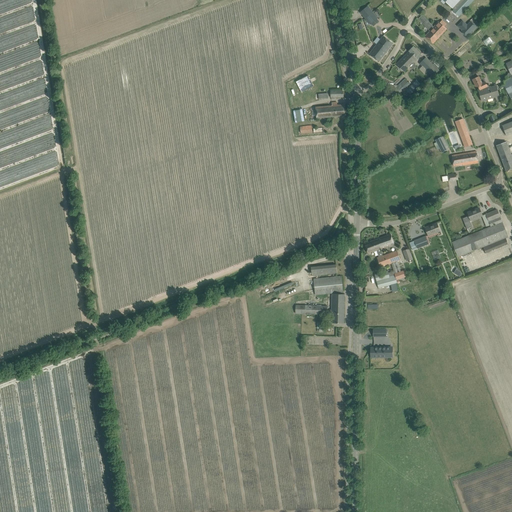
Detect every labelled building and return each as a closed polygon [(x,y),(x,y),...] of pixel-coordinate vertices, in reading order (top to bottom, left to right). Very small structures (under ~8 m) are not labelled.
[(440,0),(444,3),(446,1),(454,9),(460,15),(474,0),(440,0)] [(365,18),(373,12),(368,6),(360,12),(365,18)] [(371,25),(378,18),(373,12),(365,18),(371,25)] [(430,23),(427,19),(423,23),(430,31),(425,36),(433,44),(437,40),(438,38),(431,32),(432,31),(430,30),(434,27),(431,23),(430,23)] [(431,32),(438,38),(447,29),(444,26),(447,24),(442,20),(440,22),(439,21),(434,27),(430,30),(432,31),(431,32)] [(463,30),(462,31),(467,36),(476,27),(471,22),(468,25),(463,30)] [(376,45),(386,53),(393,44),(383,36),(376,45)] [(487,46),(494,41),(490,36),(483,41),(487,46)] [(379,62),(386,53),(376,45),(369,54),(379,62)] [(418,59),(418,58),(422,55),(414,47),(409,51),(406,55),(413,62),(417,58),(418,59)] [(416,65),(413,62),(406,55),(396,64),(404,72),(410,66),(412,68),(416,65)] [(433,76),(435,74),(439,70),(426,58),(420,63),(423,66),(420,69),(423,72),(426,69),(433,76)] [(314,86),(308,76),(308,75),(296,81),(296,82),(301,93),(314,86)] [(480,90),(490,87),(489,85),(483,86),(482,84),(479,77),(473,80),(476,87),(478,86),(480,90)] [(505,84),(501,86),(502,88),(505,87),(511,101),(511,78),(504,82),(505,84)] [(411,83),(410,82),(406,79),(389,94),(394,99),(411,83)] [(415,93),(423,86),(417,80),(409,87),(415,93)] [(482,101),(487,100),(499,96),(496,85),(490,87),(480,90),(479,91),(482,101)] [(317,118),(341,116),(346,116),(345,105),(337,105),(337,102),(332,103),(332,105),(315,107),(316,108),(312,108),(312,116),(316,116),(317,118)] [(464,140),(470,138),(463,119),(457,121),(464,140)] [(506,135),(511,132),(511,121),(502,126),(506,135)] [(301,134),(313,132),(312,125),(300,126),(301,134)] [(441,137),(435,140),(442,153),(447,150),(441,137)] [(507,172),(511,170),(511,169),(511,155),(507,142),(497,146),(507,172)] [(478,163),(477,151),(452,155),(454,166),(463,164),(463,165),(478,163)] [(482,216),(487,227),(490,225),(491,227),(452,242),(458,257),(508,237),(497,209),(482,215),(482,216)] [(482,216),(482,215),(480,209),(473,211),(468,213),(469,216),(463,218),(465,223),(467,229),(472,226),(470,220),(482,216)] [(440,231),(439,229),(437,224),(431,227),(431,226),(426,228),(429,235),(440,231)] [(395,244),(393,239),(391,234),(378,239),(381,249),(395,244)] [(412,250),(417,248),(429,244),(426,236),(409,242),(412,250)] [(380,249),(381,249),(378,239),(365,243),(368,253),(377,250),(379,257),(377,258),(381,267),(391,263),(390,260),(388,261),(388,259),(386,260),(385,255),(383,256),(380,249)] [(403,250),(406,260),(413,258),(410,248),(403,250)] [(401,271),(398,261),(401,260),(397,251),(385,255),(386,260),(388,259),(388,261),(390,260),(391,263),(394,271),(396,279),(406,276),(404,270),(401,271)] [(312,276),(332,274),(337,273),(336,265),(311,267),(312,276)] [(396,279),(394,271),(389,272),(388,271),(375,274),(379,288),(397,283),(396,279)] [(344,323),(345,294),(344,294),(342,276),(313,279),(315,295),(332,292),(331,310),(327,309),(327,306),(302,305),(296,305),(296,313),(302,314),(333,315),(333,323),(344,323)] [(331,326),(324,326),(324,322),(317,322),(317,326),(317,331),(331,332),(331,326)] [(388,348),(388,343),(371,342),(370,347),(368,347),(368,352),(383,353),(383,348),(388,348)]
